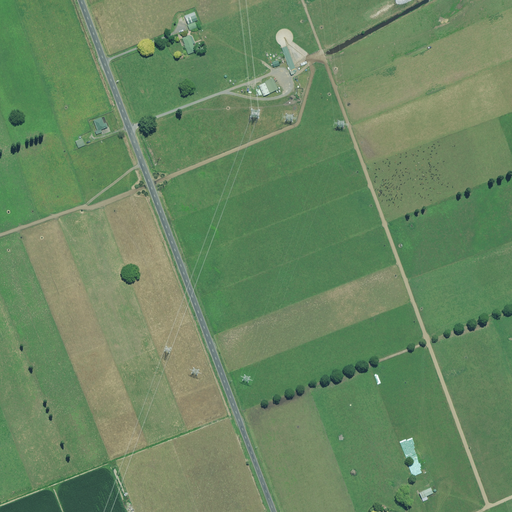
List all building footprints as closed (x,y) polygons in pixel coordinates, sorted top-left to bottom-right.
[(188,24),(196,21),(198,20),(195,12),(185,15),(188,24)] [(196,21),(188,24),(190,30),(198,28),(196,21)] [(196,43),(192,34),(182,38),(189,54),(197,51),(194,44),(196,43)] [(290,69),(291,69),(292,70),(290,71),(292,75),(298,73),(288,46),(282,48),(290,69)] [(279,89),(274,78),(266,82),(259,85),(264,96),(279,89)] [(107,123),(104,124),(102,118),(94,121),(98,130),(96,131),(97,134),(103,132),(102,130),(108,127),(107,123)] [(86,145),(83,138),(76,141),(79,148),(86,145)] [(420,497),(422,502),(428,499),(426,496),(433,493),(430,488),(420,493),(421,496),(420,497)]
